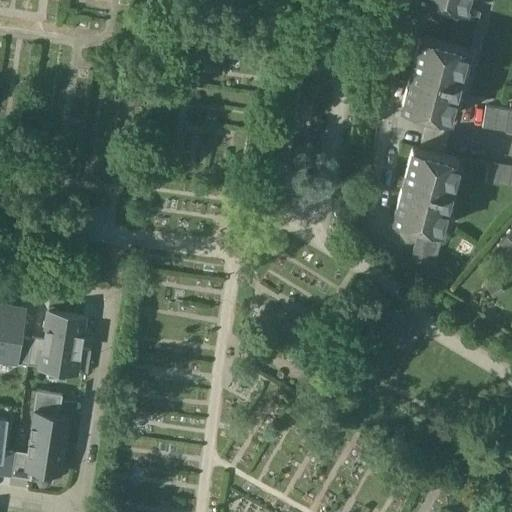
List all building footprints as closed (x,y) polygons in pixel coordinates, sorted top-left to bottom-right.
[(429,0),(456,7),(464,9),(464,8),(466,0),(429,0)] [(464,9),(456,7),(453,19),(477,25),(480,13),(464,8),(464,9)] [(477,25),(453,19),(451,30),(474,36),(477,25)] [(474,36),(451,30),(448,42),(467,47),(467,48),(471,49),(474,36)] [(448,42),(421,35),(402,107),(429,114),(448,119),(448,118),(467,48),(467,47),(448,42)] [(511,110),(485,107),(481,128),(511,132),(511,110)] [(448,119),(429,114),(425,125),(449,131),(452,120),(448,118),(448,119)] [(449,131),(425,125),(422,136),(446,143),(449,131)] [(446,143),(422,136),(419,148),(443,154),(446,143)] [(419,148),(412,146),(393,218),(420,225),(439,230),(440,229),(458,159),(419,148)] [(511,165),(488,162),(485,183),(511,186),(511,165)] [(439,230),(420,225),(417,236),(440,243),(444,231),(440,229),(439,230)] [(511,227),(501,243),(511,250),(511,227)] [(440,243),(417,236),(414,248),(437,254),(440,243)] [(437,254),(414,248),(410,260),(434,267),(437,254)] [(25,307),(0,303),(0,359),(17,362),(21,336),(25,307)] [(44,339),(40,366),(76,371),(79,349),(84,317),(48,312),(44,339)] [(32,337),(21,336),(17,362),(28,364),(32,337)] [(44,339),(32,337),(28,364),(40,366),(44,339)] [(92,350),(79,349),(76,371),(88,373),(92,350)] [(62,395),(37,391),(34,409),(60,413),(62,395)] [(60,413),(34,409),(27,452),(24,467),(32,468),(59,473),(69,415),(60,413)] [(0,455),(0,473),(12,475),(15,451),(2,449),(1,456),(0,455)] [(27,452),(15,451),(12,475),(30,478),(32,468),(24,467),(27,452)]
